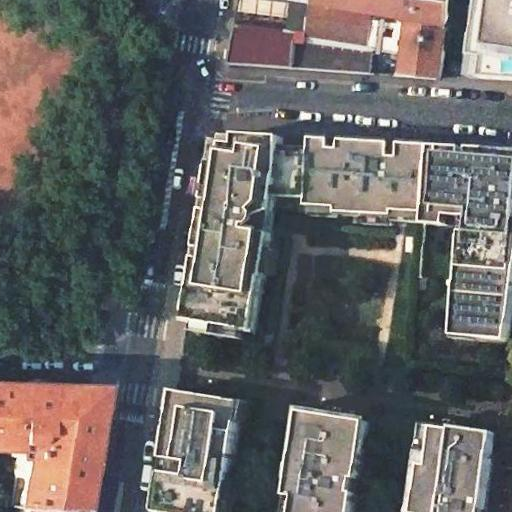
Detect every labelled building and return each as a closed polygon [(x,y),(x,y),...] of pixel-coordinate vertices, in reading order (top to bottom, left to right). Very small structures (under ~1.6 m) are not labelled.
[(296,32),(234,27),(228,64),(370,74),(372,48),(402,52),(400,76),(439,79),(450,0),(313,0),(306,42),(296,41),(296,32)] [(511,0),(480,0),(469,80),(511,81),(511,0)] [(217,134),(187,321),(197,322),(195,332),(247,341),(248,331),(255,332),(264,278),(266,279),(279,197),(309,196),(309,204),(339,206),(338,211),(396,216),(396,211),(426,214),(432,146),(317,140),(317,148),(288,147),(288,138),(217,134)] [(463,148),(432,146),(426,214),(425,224),(444,226),(445,215),(466,217),(473,218),(472,233),(464,232),(461,275),(469,276),(467,293),(459,292),(457,315),(465,315),(463,337),(510,341),(511,328),(511,150),(471,148),(471,157),(463,156),(463,148)] [(472,233),(473,218),(466,217),(465,228),(464,232),(472,233)] [(469,276),(461,275),(459,292),(467,293),(469,276)] [(465,315),(457,315),(456,336),(463,337),(465,315)] [(96,385),(0,381),(0,449),(11,450),(11,458),(18,458),(11,506),(18,506),(76,508),(96,385)] [(231,511),(236,483),(230,482),(239,423),(245,424),(248,403),(175,392),(155,511),(231,511)] [(369,422),(301,411),(288,496),(297,498),(294,511),(353,511),(356,494),(353,493),(355,479),(359,480),(369,422)] [(485,511),(496,434),(454,427),(424,425),(420,449),(432,451),(431,456),(419,454),(411,511),(485,511)]
